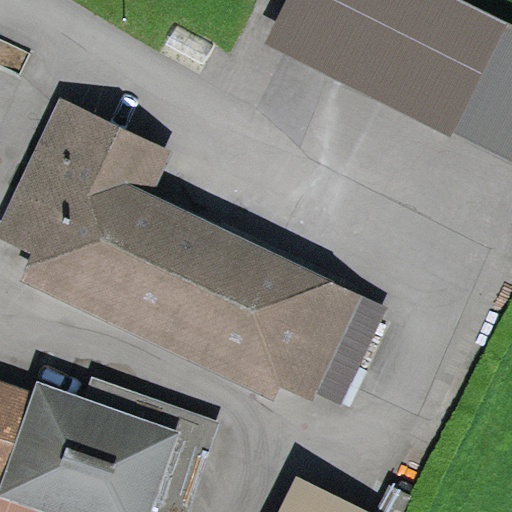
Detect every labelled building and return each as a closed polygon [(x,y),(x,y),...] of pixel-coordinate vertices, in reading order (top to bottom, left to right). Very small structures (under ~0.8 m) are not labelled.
[(456,117),(511,145),(511,29),(502,25),(456,117)] [(260,102),(288,116),(314,62),(286,48),(260,102)] [(349,375),(376,316),(125,197),(146,151),(61,110),(5,228),(47,248),(40,262),(315,391),(327,365),(349,375)] [(0,511),(184,511),(212,434),(142,410),(136,427),(43,394),(40,404),(0,389),(0,511)] [(375,511),(401,511),(409,496),(389,485),(375,511)] [(344,511),(301,490),(289,511),(344,511)]
